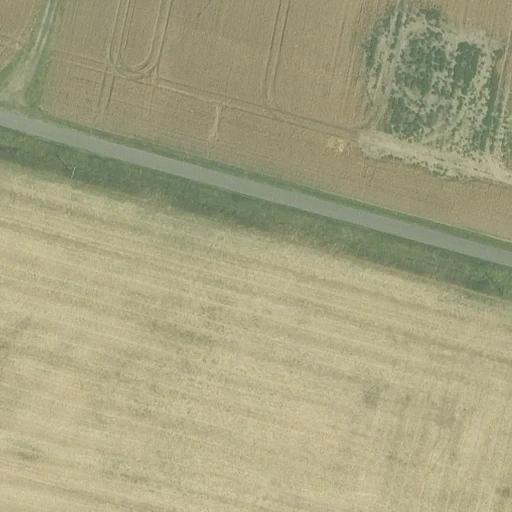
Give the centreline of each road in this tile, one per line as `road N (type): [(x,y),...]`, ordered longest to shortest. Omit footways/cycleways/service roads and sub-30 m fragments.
road 1 (unclassified): [(511,265),(0,126)]
road 2 (track): [(59,0),(27,133)]
